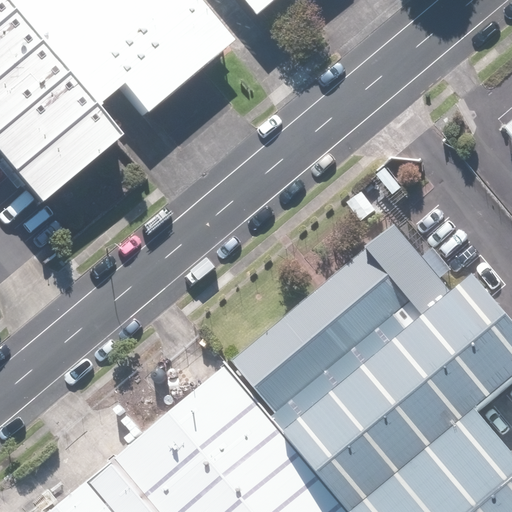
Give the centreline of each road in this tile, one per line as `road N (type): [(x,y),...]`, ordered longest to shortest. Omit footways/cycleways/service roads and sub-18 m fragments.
road 1 (unclassified): [(469,0),(0,394)]
road 2 (unknown): [(193,0),(305,137)]
